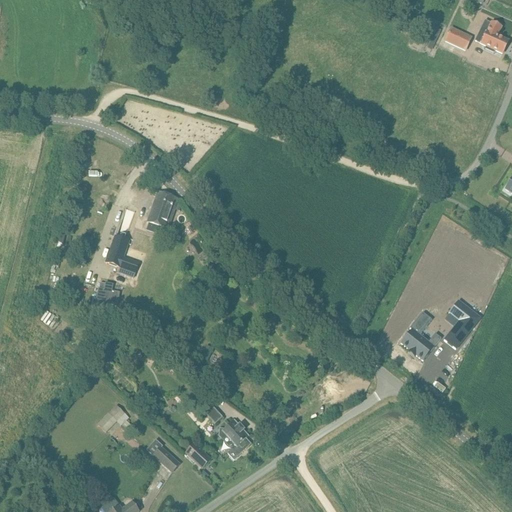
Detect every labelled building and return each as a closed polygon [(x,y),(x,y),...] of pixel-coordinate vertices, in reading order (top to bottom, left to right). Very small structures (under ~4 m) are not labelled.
[(481,30),(475,42),(486,47),(485,49),(493,53),(494,51),(502,55),(508,41),(496,36),(500,27),(491,23),(487,32),(481,30)] [(427,24),(427,25),(417,45),(431,52),(441,31),(427,24)] [(472,38),(452,29),(446,42),(466,51),(472,38)] [(159,193),(148,224),(165,229),(175,199),(159,193)] [(115,238),(106,264),(120,269),(135,274),(138,264),(123,259),(129,244),(129,243),(115,238)] [(98,289),(94,309),(104,311),(105,304),(117,306),(120,294),(112,292),(113,286),(105,284),(104,291),(99,290),(98,289)] [(459,322),(444,342),(455,351),(480,320),(458,302),(449,314),(459,322)] [(411,331),(400,345),(423,362),(441,340),(435,335),(428,344),(419,337),(432,321),(423,314),(410,330),(411,331)] [(389,325),(399,331),(403,325),(392,319),(389,325)] [(118,336),(108,332),(98,352),(108,357),(118,336)] [(387,338),(379,347),(397,362),(405,353),(387,338)] [(206,346),(200,358),(207,362),(213,350),(206,346)] [(180,372),(177,376),(183,380),(186,376),(180,372)] [(116,407),(108,415),(116,423),(121,419),(125,422),(128,419),(116,407)] [(219,430),(219,437),(226,437),(235,447),(231,451),(237,458),(249,447),(248,446),(249,445),(245,440),(246,440),(246,439),(245,438),(247,436),(243,431),(239,426),(239,427),(235,422),(232,425),(232,424),(225,430),(219,430)] [(146,452),(171,475),(180,466),(162,448),(155,441),(146,452)] [(185,454),(187,457),(186,458),(193,464),(194,463),(202,470),(210,462),(193,445),(185,454)] [(83,482),(75,488),(81,496),(90,490),(83,482)]
